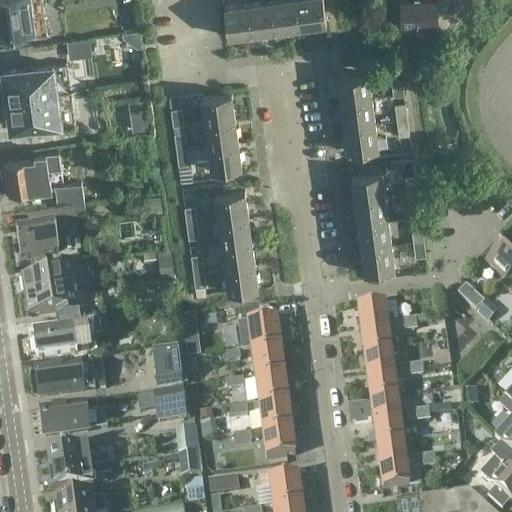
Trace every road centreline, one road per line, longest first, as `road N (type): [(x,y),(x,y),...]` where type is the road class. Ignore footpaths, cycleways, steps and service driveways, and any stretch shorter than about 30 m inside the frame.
road 1 (residential): [(314,298),(281,72),(194,84)]
road 2 (residential): [(343,511),(314,298)]
road 3 (residential): [(314,298),(446,280),(490,229)]
road 4 (tertiary): [(20,511),(0,363)]
